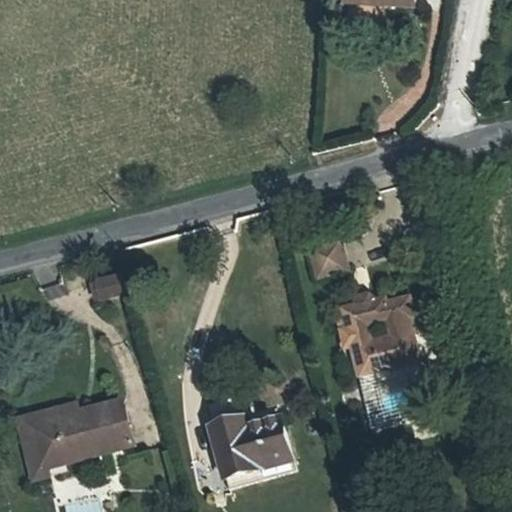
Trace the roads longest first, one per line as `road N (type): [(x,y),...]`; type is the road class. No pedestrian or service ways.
road 1 (residential): [(0,269),(511,136)]
road 2 (unknown): [(452,151),(483,0)]
